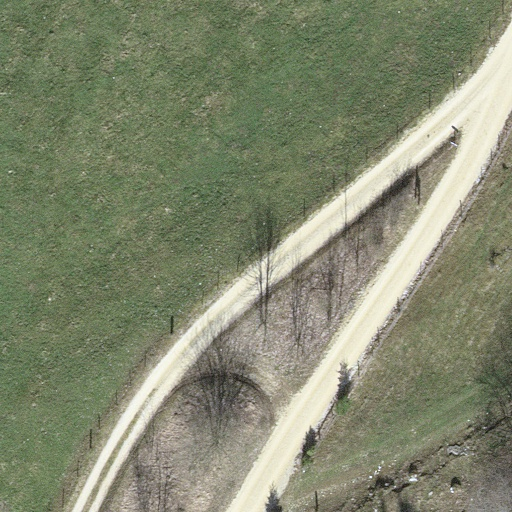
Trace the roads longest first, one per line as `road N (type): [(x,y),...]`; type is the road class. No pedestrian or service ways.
road 1 (track): [(86,511),(173,362),(493,88)]
road 2 (track): [(493,88),(392,282),(225,511)]
road 3 (track): [(231,511),(326,486),(511,388)]
road 4 (track): [(173,362),(248,362),(302,407)]
